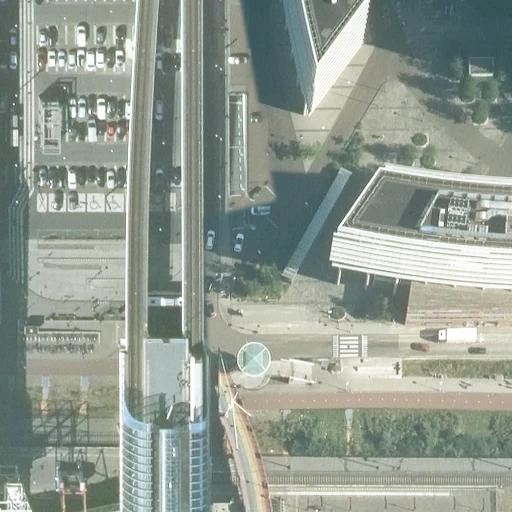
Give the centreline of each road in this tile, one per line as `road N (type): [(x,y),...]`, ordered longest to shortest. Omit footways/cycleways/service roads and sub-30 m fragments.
road 1 (unclassified): [(209,259),(207,0)]
road 2 (unclassified): [(0,264),(209,259)]
road 3 (unclassified): [(312,349),(511,349)]
road 4 (unclassified): [(312,349),(238,349),(219,333),(209,259)]
